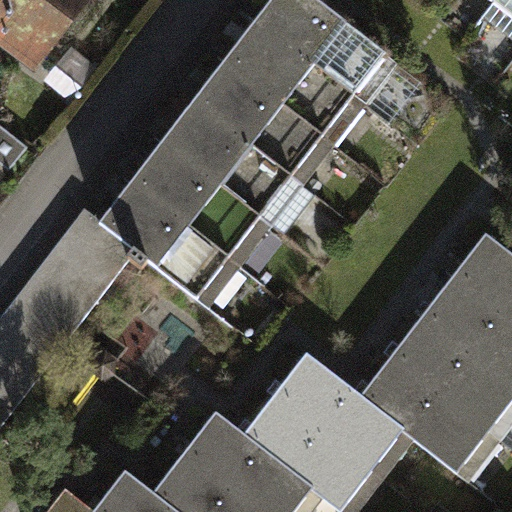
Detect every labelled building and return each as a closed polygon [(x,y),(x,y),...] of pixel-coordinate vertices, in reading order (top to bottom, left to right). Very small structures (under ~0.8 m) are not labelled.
[(0,0),(0,28),(47,64),(97,0),(0,0)] [(355,96),(387,54),(319,0),(262,0),(253,14),(355,96)] [(325,134),(355,96),(253,14),(223,53),(325,134)] [(294,176),(325,134),(223,53),(192,95),(294,176)] [(262,219),(294,176),(192,95),(160,138),(262,219)] [(0,162),(1,163),(20,139),(0,123),(0,162)] [(231,261),(262,219),(160,138),(129,182),(231,261)] [(199,301),(231,261),(129,182),(97,223),(135,252),(199,301)] [(81,210),(0,316),(0,425),(135,252),(97,223),(81,210)] [(511,323),(511,252),(484,231),(450,274),(511,323)] [(511,390),(511,323),(450,274),(418,316),(511,390)] [(488,439),(511,408),(511,390),(418,316),(384,358),(488,439)] [(454,481),(488,439),(384,358),(351,399),(400,438),(454,481)] [(368,478),(400,438),(351,399),(301,359),(269,399),(368,478)] [(329,511),(341,511),(368,478),(269,399),(237,439),(310,497),(329,511)] [(247,511),(298,511),(310,497),(237,439),(211,418),(179,458),(247,511)] [(247,511),(179,458),(147,498),(164,511),(247,511)] [(164,511),(147,498),(122,478),(95,511),(164,511)] [(82,511),(65,498),(54,511),(82,511)]
